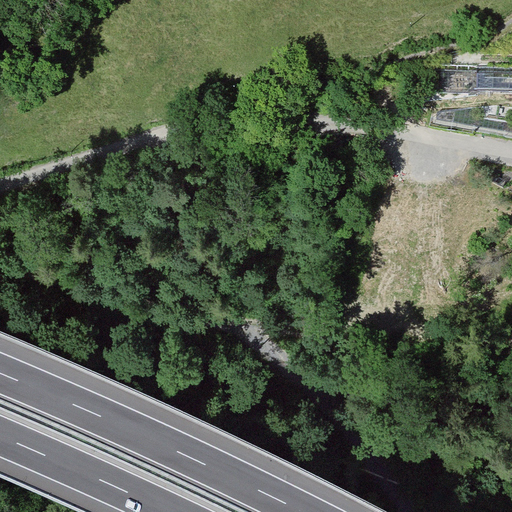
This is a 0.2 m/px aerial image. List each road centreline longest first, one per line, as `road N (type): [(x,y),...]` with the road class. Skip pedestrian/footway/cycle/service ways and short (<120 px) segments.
road 1 (motorway): [(310,511),(0,369)]
road 2 (motorway): [(0,439),(163,511)]
road 3 (residential): [(0,187),(154,139)]
